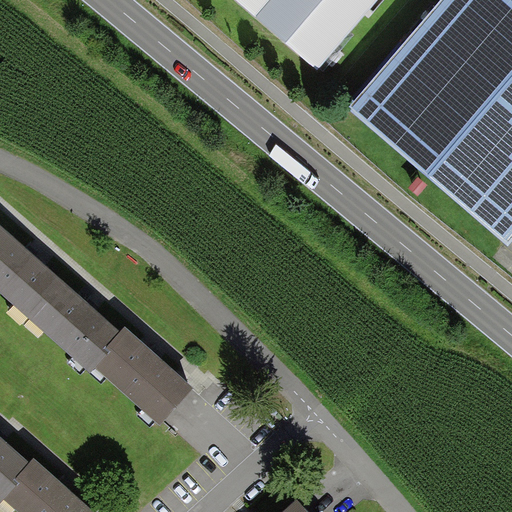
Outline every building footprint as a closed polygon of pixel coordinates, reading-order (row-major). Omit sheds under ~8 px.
[(232,0),(318,72),(379,0),(232,0)] [(511,0),(446,0),(349,111),(507,250),(511,244),(511,0)] [(118,326),(0,225),(0,283),(91,361),(95,357),(161,413),(190,380),(122,322),(118,326)] [(25,456),(0,434),(0,490),(2,488),(29,511),(97,511),(99,511),(29,451),(25,456)] [(313,511),(295,492),(273,511),(313,511)]
